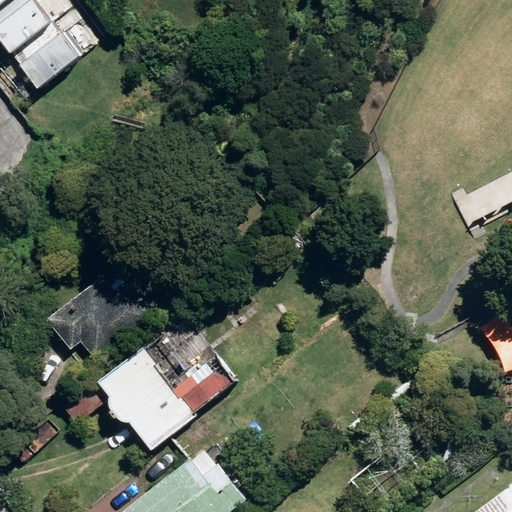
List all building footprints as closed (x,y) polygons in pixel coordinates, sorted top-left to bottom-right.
[(34,0),(0,0),(0,42),(38,93),(81,61),(34,0)] [(511,169),(410,221),(429,258),(511,216),(511,169)] [(98,284),(47,321),(70,352),(81,343),(95,361),(148,321),(126,291),(112,302),(98,284)] [(125,425),(130,426),(152,453),(195,420),(192,415),(225,390),(188,343),(155,368),(142,351),(98,385),(109,399),(108,404),(109,410),(111,415),(115,420),(119,424),(125,425)] [(233,511),(247,502),(219,466),(217,468),(207,454),(194,464),(191,461),(123,511),(233,511)] [(511,511),(511,486),(476,511),(511,511)]
